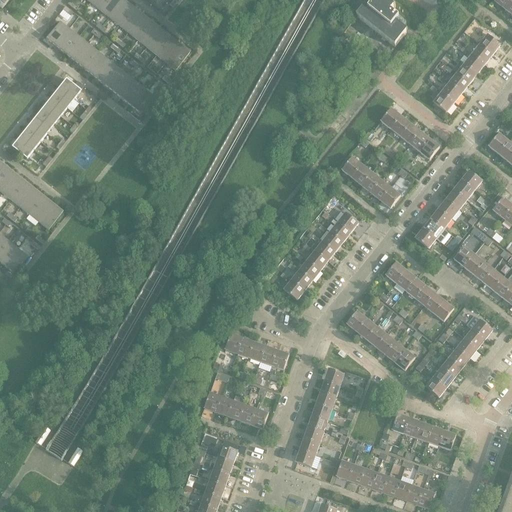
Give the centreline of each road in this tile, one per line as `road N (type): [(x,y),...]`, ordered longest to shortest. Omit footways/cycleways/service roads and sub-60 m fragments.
road 1 (residential): [(319,328),(511,86)]
road 2 (residential): [(252,511),(319,328)]
